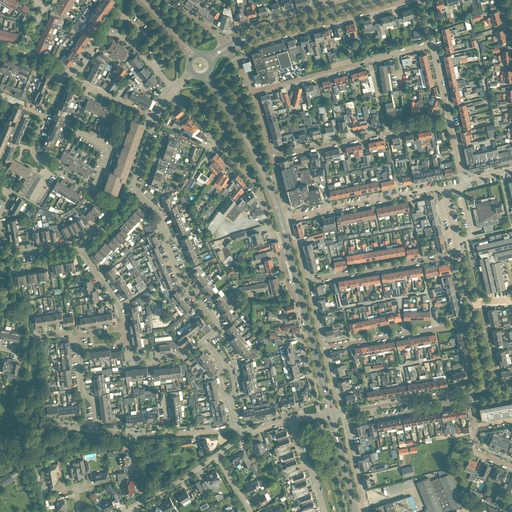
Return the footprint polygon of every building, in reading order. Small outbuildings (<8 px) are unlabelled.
[(9,9),(14,0),(8,0),(4,6),(9,9)] [(16,9),(20,1),(17,0),(14,0),(9,9),(12,11),(14,8),(16,9)] [(104,0),(102,3),(101,2),(96,9),(97,10),(93,15),(92,14),(90,18),(98,24),(115,0),(104,0)] [(198,13),(202,7),(198,4),(199,1),(197,0),(195,0),(191,8),(198,13)] [(243,7),(242,2),(243,2),(242,0),(236,0),(240,12),(235,13),(238,23),(245,21),(244,21),(243,16),(244,16),(243,10),(244,10),(245,10),(244,7),(243,7)] [(248,17),(256,15),(254,8),(256,7),(254,0),(248,0),(249,4),(250,6),(246,7),(248,17)] [(260,14),(267,13),(265,4),(268,3),(266,0),(260,0),(262,6),(258,7),(260,14)] [(273,11),(280,10),(277,0),(274,0),(275,3),(271,4),(273,11)] [(442,12),(440,7),(444,6),(442,0),(438,0),(435,1),(438,13),(442,12)] [(449,0),(450,4),(447,5),(447,6),(449,13),(451,17),(454,17),(453,12),(452,9),(455,8),(455,6),(454,3),(458,2),(457,0),(449,0)] [(478,10),(475,0),(461,0),(462,0),(471,0),(475,11),(477,15),(479,14),(478,10)] [(475,0),(479,14),(484,13),(481,5),(480,2),(479,0),(475,0)] [(20,12),(25,4),(20,1),(16,9),(20,12)] [(70,10),(71,7),(60,1),(59,3),(61,4),(59,6),(68,11),(69,9),(70,10)] [(27,17),(30,12),(27,10),(29,7),(25,4),(20,12),(25,14),(24,16),(27,17)] [(230,26),(233,26),(232,26),(232,21),(233,21),(230,4),(230,6),(228,6),(227,8),(224,7),(223,9),(223,12),(221,21),(219,21),(218,24),(217,24),(221,25),(220,27),(219,27),(227,30),(227,29),(226,29),(227,26),(230,26)] [(68,11),(59,6),(57,9),(56,8),(55,10),(66,17),(67,14),(66,13),(68,11)] [(453,23),(449,13),(447,6),(444,7),(447,17),(448,17),(450,24),(453,23)] [(202,7),(198,13),(205,17),(210,9),(207,7),(206,9),(202,7)] [(210,9),(205,17),(206,18),(211,21),(214,17),(217,19),(220,13),(212,7),(210,9)] [(411,24),(416,22),(413,11),(411,11),(410,10),(402,12),(404,18),(402,19),(403,22),(408,21),(410,21),(411,24)] [(492,19),(500,17),(498,11),(490,13),(491,17),(486,18),(487,21),(489,20),(492,19)] [(62,16),(56,13),(55,16),(51,14),(49,20),(59,24),(62,25),(63,22),(63,20),(64,17),(62,16)] [(396,28),(400,27),(398,18),(398,20),(395,21),(393,14),(387,16),(389,24),(392,24),(393,27),(396,27),(396,28)] [(386,25),(389,24),(387,16),(381,18),(383,26),(380,27),(380,30),(383,39),(386,38),(384,30),(387,29),(386,25)] [(494,25),(501,23),(500,17),(492,19),(494,25)] [(372,25),(370,18),(363,21),(366,32),(377,29),(375,24),(372,25)] [(57,29),(59,24),(49,20),(47,25),(57,29)] [(95,31),(99,26),(90,20),(88,22),(90,24),(89,26),(95,31)] [(354,23),(345,25),(347,33),(351,32),(353,37),(354,36),(355,42),(361,40),(360,35),(357,35),(356,30),(354,23)] [(95,31),(89,26),(86,24),(83,28),(92,35),(95,31)] [(47,25),(44,29),(52,33),(55,34),(57,29),(47,25)] [(6,39),(8,31),(8,28),(3,26),(2,30),(0,38),(6,39)] [(334,28),(336,37),(340,36),(343,44),(348,43),(345,34),(344,35),(343,31),(342,31),(340,27),(334,28)] [(89,39),(92,35),(83,28),(80,33),(89,39)] [(56,35),(52,33),(44,29),(42,34),(53,39),(54,39),(56,35)] [(497,38),(505,35),(503,29),(496,32),(497,35),(491,37),(491,36),(487,37),(488,40),(492,39),(495,38),(497,38)] [(328,39),(329,46),(332,46),(330,38),(328,30),(322,31),(324,40),(328,39)] [(322,31),(314,33),(316,42),(317,45),(320,44),(323,55),(328,54),(327,53),(327,52),(324,40),(322,31)] [(20,39),(22,33),(19,32),(18,34),(13,32),(11,41),(16,42),(17,38),(20,39)] [(86,44),(89,39),(80,33),(77,37),(86,44)] [(52,42),(53,39),(42,34),(40,39),(48,43),(49,41),(52,42)] [(307,35),(300,37),(302,44),(302,46),(306,45),(307,52),(310,51),(311,55),(314,54),(313,48),(312,47),(311,42),(309,43),(309,42),(307,35)] [(499,44),(507,41),(505,35),(497,38),(499,44)] [(83,48),(86,44),(77,37),(74,42),(83,48)] [(334,37),(330,38),(332,46),(334,52),(327,53),(330,63),(340,61),(339,56),(334,37)] [(48,43),(40,39),(38,44),(48,49),(49,46),(50,44),(48,43)] [(287,41),(291,55),(295,55),(294,53),(297,52),(297,50),(296,50),(295,46),(296,46),(294,39),(287,41)] [(113,56),(121,45),(119,44),(113,41),(112,42),(109,41),(105,47),(107,49),(107,50),(110,52),(109,53),(113,56)] [(293,64),(291,55),(287,41),(273,45),(261,48),(262,51),(253,53),(253,54),(252,54),(251,55),(250,56),(250,58),(251,59),(252,60),(253,60),(254,60),(255,60),(258,72),(258,73),(254,74),(257,83),(261,81),(261,82),(269,80),(269,81),(276,79),(273,70),(293,64)] [(80,52),(83,48),(74,42),(71,46),(80,52)] [(453,45),(445,47),(447,53),(454,51),(453,48),(461,46),(460,43),(457,44),(453,45)] [(50,49),(48,49),(38,44),(36,49),(43,53),(44,50),(45,51),(48,51),(49,51),(50,49)] [(121,45),(113,56),(117,59),(118,58),(121,60),(122,59),(125,61),(129,55),(127,53),(128,51),(122,47),(123,46),(121,45)] [(70,52),(76,57),(80,52),(71,46),(69,49),(68,51),(70,52)] [(493,58),(510,56),(510,50),(502,51),(502,54),(500,54),(500,55),(496,55),(497,55),(493,56),(493,58)] [(73,61),(76,57),(70,52),(66,56),(73,61)] [(350,53),(339,56),(340,61),(352,58),(350,53)] [(420,62),(428,60),(427,54),(419,56),(420,62)] [(70,66),(73,61),(66,56),(63,61),(70,66)] [(130,69),(140,60),(136,56),(129,61),(128,60),(125,63),(130,69)] [(95,64),(105,70),(108,65),(110,66),(111,64),(102,57),(100,61),(97,59),(95,64)] [(460,59),(445,62),(446,68),(453,66),(453,64),(460,62),(463,61),(463,63),(468,62),(467,57),(460,59)] [(1,62),(0,63),(0,71),(0,70),(5,72),(10,61),(5,59),(4,63),(1,62)] [(249,59),(241,61),(244,70),(251,68),(249,59)] [(138,72),(145,66),(140,60),(130,69),(135,74),(137,72),(138,72)] [(10,75),(15,63),(10,61),(5,72),(5,73),(10,75)] [(15,78),(20,66),(15,63),(10,75),(9,78),(14,80),(15,78)] [(388,72),(389,72),(395,71),(394,63),(379,66),(383,90),(391,89),(388,72)] [(105,70),(95,64),(92,69),(100,73),(102,74),(103,74),(102,74),(105,69),(105,70)] [(20,80),(25,68),(20,66),(15,78),(20,80)] [(135,86),(150,73),(147,68),(145,66),(138,72),(137,72),(135,74),(127,80),(130,84),(131,83),(132,83),(135,86)] [(113,79),(107,88),(114,92),(120,84),(117,82),(118,80),(119,80),(126,70),(122,67),(115,77),(113,79)] [(30,69),(28,68),(27,69),(25,68),(20,80),(25,82),(30,70),(30,69)] [(50,77),(46,75),(48,71),(42,68),(40,73),(42,73),(40,78),(48,82),(50,77)] [(97,77),(100,73),(92,69),(89,73),(97,77)] [(505,74),(493,75),(493,78),(496,78),(499,77),(502,77),(511,75),(511,71),(511,69),(504,70),(505,74)] [(366,70),(358,72),(360,79),(361,81),(361,83),(366,82),(369,81),(366,70)] [(358,72),(351,74),(353,80),(353,81),(354,84),(356,83),(355,80),(360,79),(358,72)] [(89,73),(87,78),(94,82),(94,83),(96,84),(99,79),(97,77),(89,73)] [(152,86),(157,81),(152,74),(152,75),(146,80),(146,81),(144,83),(142,81),(136,86),(135,86),(140,88),(141,89),(144,90),(146,91),(149,88),(152,86)] [(340,77),(344,90),(346,89),(345,85),(349,84),(348,81),(346,75),(340,77)] [(344,90),(340,77),(334,78),(335,84),(339,83),(341,91),(344,90)] [(46,87),(48,82),(40,78),(38,84),(46,87)] [(334,86),(330,87),(330,86),(331,86),(329,80),(322,81),(324,88),(328,87),(329,90),(331,90),(335,105),(338,104),(336,95),(334,86)] [(156,95),(164,89),(157,81),(152,86),(156,90),(154,92),(156,95)] [(46,87),(38,84),(35,82),(33,88),(36,89),(38,89),(44,92),(46,87)] [(465,83),(450,86),(451,92),(459,90),(458,87),(466,85),(465,83)] [(307,94),(304,95),(306,105),(311,104),(309,98),(313,97),(312,96),(320,94),(317,84),(313,85),(312,84),(305,86),(307,94)] [(282,94),(284,100),(284,101),(286,104),(288,104),(297,106),(302,88),(296,86),(294,93),(293,93),(293,92),(292,91),(290,96),(288,95),(287,93),(282,94)] [(507,95),(511,94),(511,88),(509,89),(509,86),(501,87),(502,91),(506,91),(507,95)] [(73,96),(75,91),(67,88),(67,89),(66,88),(65,91),(66,91),(65,93),(73,96)] [(44,92),(38,89),(36,89),(34,91),(37,92),(36,94),(44,98),(46,93),(44,92)] [(18,145),(19,143),(20,139),(19,139),(22,133),(23,134),(24,130),(23,129),(24,127),(25,127),(27,123),(26,123),(27,120),(28,121),(30,117),(28,116),(29,114),(21,110),(22,109),(23,105),(25,101),(0,90),(0,98),(4,100),(6,101),(15,104),(13,108),(14,109),(12,114),(11,113),(7,122),(6,122),(4,125),(5,126),(3,131),(2,131),(0,135),(1,135),(0,137),(0,156),(9,160),(8,162),(10,163),(8,167),(12,169),(12,168),(17,171),(17,172),(20,174),(21,173),(23,175),(23,176),(26,178),(22,184),(18,192),(18,193),(20,194),(22,195),(24,196),(26,194),(27,191),(29,188),(30,185),(32,183),(34,180),(35,177),(37,174),(34,173),(33,175),(32,174),(33,172),(13,160),(13,159),(11,157),(12,153),(11,153),(12,150),(13,151),(16,145),(17,146),(18,145)] [(133,90),(129,98),(138,103),(142,95),(133,90)] [(152,100),(145,97),(147,92),(144,91),(143,93),(142,95),(138,103),(148,108),(152,100)] [(371,91),(363,93),(365,99),(373,97),(371,91)] [(71,101),(73,96),(65,93),(63,98),(71,101)] [(41,103),(42,103),(44,98),(36,94),(34,99),(30,98),(29,100),(29,101),(40,106),(41,103)] [(269,94),(261,96),(262,102),(263,102),(264,106),(275,102),(279,101),(281,101),(280,97),(276,98),(271,99),(269,94)] [(430,104),(427,112),(434,114),(437,106),(436,106),(438,100),(435,98),(432,97),(430,104)] [(69,106),(71,101),(63,98),(61,103),(69,106)] [(93,102),(88,99),(87,102),(85,101),(83,107),(85,108),(84,111),(88,112),(93,102)] [(412,113),(420,112),(418,102),(414,102),(414,101),(410,101),(411,106),(410,106),(412,113)] [(94,112),(98,104),(93,102),(88,112),(88,113),(89,110),(94,112)] [(275,102),(264,106),(267,113),(274,111),(273,107),(276,106),(275,102)] [(402,108),(396,109),(394,109),(393,102),(385,104),(388,118),(403,115),(402,108)] [(73,108),(69,106),(61,103),(59,107),(59,108),(71,113),(73,108)] [(99,115),(103,107),(98,104),(94,112),(99,115)] [(59,108),(59,107),(57,107),(54,112),(63,115),(64,110),(71,113),(59,108)] [(102,120),(107,109),(103,107),(99,115),(97,118),(102,120)] [(181,120),(186,115),(179,107),(173,113),(170,115),(173,119),(176,116),(177,118),(174,122),(179,124),(181,120)] [(102,120),(102,121),(104,123),(106,119),(109,120),(109,119),(110,119),(112,115),(111,115),(113,112),(107,109),(102,120)] [(371,119),(372,125),(376,125),(377,126),(378,125),(378,124),(380,124),(379,117),(381,117),(379,110),(377,111),(377,113),(370,114),(371,119)] [(276,120),(276,118),(275,117),(274,111),(267,113),(269,122),(276,120)] [(54,112),(52,117),(66,122),(64,121),(66,116),(63,115),(54,112)] [(339,125),(340,132),(341,131),(341,132),(344,132),(344,131),(347,130),(346,124),(349,124),(347,114),(344,114),(344,119),(338,120),(339,125)] [(352,114),(348,114),(350,123),(351,123),(353,129),(360,128),(358,117),(358,115),(353,116),(352,114)] [(194,132),(198,128),(187,115),(186,115),(181,120),(179,124),(178,125),(185,128),(189,131),(190,130),(194,132)] [(360,128),(368,126),(366,117),(363,117),(362,116),(358,117),(360,128)] [(501,126),(509,125),(509,121),(499,122),(498,116),(493,117),(494,126),(499,125),(499,126),(501,125),(501,126)] [(64,127),(66,122),(52,117),(55,118),(53,122),(64,127)] [(321,135),(320,128),(319,123),(311,124),(311,123),(310,117),(306,118),(307,121),(307,124),(309,129),(312,128),(312,129),(313,137),(321,135)] [(142,129),(144,123),(132,119),(113,172),(110,171),(104,189),(116,194),(120,181),(122,182),(122,180),(125,181),(126,179),(122,177),(122,176),(125,177),(127,171),(129,171),(131,165),(130,164),(134,153),(135,154),(137,147),(136,147),(140,135),(141,136),(143,129),(142,129)] [(329,127),(325,128),(327,134),(334,133),(334,131),(337,130),(335,119),(331,119),(331,122),(329,122),(329,127)] [(272,130),(279,128),(276,120),(269,122),(272,130)] [(53,122),(51,128),(59,131),(60,129),(62,130),(64,128),(64,127),(53,122)] [(307,139),(307,138),(308,138),(306,132),(307,132),(306,126),(300,128),(300,129),(298,129),(297,127),(294,128),(295,134),(298,133),(299,140),(303,139),(304,140),(307,139)] [(62,132),(51,128),(48,133),(61,138),(62,136),(60,135),(61,132),(62,132)] [(274,138),(280,136),(281,136),(279,128),(272,130),(274,138)] [(195,135),(201,141),(206,136),(200,130),(195,135)] [(440,138),(445,137),(444,130),(435,132),(436,136),(437,140),(440,140),(440,138)] [(464,131),(460,132),(460,133),(462,138),(469,136),(472,136),(471,130),(464,131)] [(428,149),(426,139),(424,131),(418,133),(418,136),(418,137),(419,139),(423,138),(423,139),(423,142),(424,146),(427,145),(427,149),(428,149)] [(60,140),(61,138),(48,133),(46,138),(57,142),(58,139),(60,140)] [(405,135),(406,142),(410,141),(412,149),(417,148),(416,141),(416,140),(413,141),(412,134),(405,135)] [(179,145),(181,140),(179,139),(180,139),(169,135),(168,138),(169,139),(168,141),(167,141),(166,143),(175,147),(176,144),(179,145)] [(282,142),(287,141),(286,138),(281,140),(280,136),(274,138),(273,138),(275,145),(282,143),(282,142)] [(399,136),(392,138),(394,148),(401,147),(400,143),(399,137),(399,136)] [(56,145),(57,142),(46,138),(44,142),(57,148),(57,146),(56,145)] [(377,148),(377,150),(378,153),(383,152),(383,150),(385,150),(383,140),(376,141),(377,148)] [(372,149),(377,148),(376,141),(368,143),(369,149),(370,149),(370,153),(373,152),(372,149)] [(57,148),(44,142),(42,148),(53,152),(54,153),(56,148),(57,148)] [(509,143),(497,146),(497,148),(501,164),(501,163),(505,162),(505,163),(510,161),(511,161),(511,155),(509,144),(509,142),(508,142),(509,143)] [(179,148),(175,147),(166,143),(165,146),(167,146),(166,149),(177,153),(177,150),(179,150),(179,148)] [(362,151),(361,144),(353,146),(355,152),(356,157),(363,155),(362,151)] [(350,153),(355,152),(353,146),(346,147),(347,154),(348,157),(351,157),(350,153)] [(466,159),(474,158),(473,154),(472,152),(473,152),(471,146),(464,148),(464,150),(466,159)] [(64,161),(70,151),(65,148),(59,158),(64,161)] [(479,152),(473,154),(474,158),(476,169),(480,168),(482,168),(484,167),(487,167),(487,165),(489,164),(489,166),(493,165),(495,165),(497,164),(501,164),(497,148),(491,150),(492,151),(479,154),(479,152)] [(163,154),(175,158),(177,153),(166,149),(165,151),(164,151),(163,154)] [(340,155),(339,149),(332,150),(333,157),(334,159),(334,161),(336,160),(341,159),(340,155)] [(75,153),(70,150),(70,151),(64,161),(69,164),(74,155),(75,153)] [(333,157),(332,150),(325,151),(327,162),(331,161),(331,159),(334,159),(333,157)] [(211,170),(221,160),(216,153),(210,158),(213,162),(208,166),(211,170)] [(312,164),(320,163),(318,153),(310,154),(312,164)] [(175,158),(163,154),(162,156),(163,156),(162,159),(165,160),(163,163),(177,168),(174,166),(175,163),(173,162),(175,158)] [(79,158),(74,155),(69,164),(67,166),(72,169),(79,158)] [(308,155),(304,156),(300,157),(302,163),(310,161),(308,155)] [(77,172),(83,161),(79,158),(72,169),(77,172)] [(281,168),(289,166),(288,163),(293,162),(292,158),(288,159),(280,161),(281,168)] [(469,171),(476,169),(474,158),(466,159),(469,171)] [(444,176),(441,163),(440,163),(441,166),(438,166),(435,159),(433,159),(434,168),(432,169),(434,178),(443,176),(444,176)] [(216,174),(226,165),(221,160),(211,170),(213,171),(216,174)] [(427,160),(424,161),(427,179),(434,178),(432,169),(428,170),(428,167),(429,167),(427,160)] [(88,164),(84,161),(83,161),(77,172),(82,174),(86,167),(88,164)] [(400,167),(397,168),(398,175),(402,174),(404,184),(411,182),(414,182),(413,175),(406,176),(405,173),(402,161),(399,162),(400,167)] [(418,165),(421,181),(427,179),(424,161),(421,161),(422,164),(418,165)] [(445,176),(453,174),(450,161),(441,163),(444,176),(443,173),(445,173),(445,176)] [(157,164),(155,169),(166,173),(167,170),(168,171),(169,168),(174,171),(175,170),(176,170),(177,168),(163,163),(163,166),(157,164)] [(308,169),(299,171),(297,164),(289,166),(281,168),(282,171),(287,189),(287,190),(312,183),(308,169)] [(390,172),(388,164),(384,165),(385,171),(388,187),(395,186),(393,179),(390,180),(389,172),(390,172)] [(414,182),(421,181),(417,164),(411,165),(412,170),(413,175),(414,182)] [(86,167),(82,174),(87,177),(91,169),(86,167)] [(155,169),(154,171),(155,172),(154,175),(164,178),(165,176),(165,175),(166,173),(155,169)] [(315,170),(312,171),(313,177),(325,175),(324,169),(319,169),(320,172),(316,173),(315,170)] [(381,179),(380,179),(382,188),(388,187),(385,171),(383,172),(382,173),(381,174),(381,176),(383,176),(384,178),(381,179)] [(204,184),(209,177),(201,172),(196,179),(204,184)] [(219,177),(215,182),(219,185),(220,185),(220,184),(223,180),(226,175),(222,172),(222,173),(220,177),(219,177)] [(240,183),(244,180),(238,174),(231,180),(223,190),(227,192),(231,187),(232,188),(234,186),(236,188),(240,184),(240,183)] [(361,177),(358,177),(359,185),(361,193),(367,191),(365,183),(365,180),(362,181),(361,177)] [(58,191),(64,180),(62,178),(60,182),(57,181),(51,192),(55,195),(58,191)] [(196,181),(191,178),(186,188),(190,190),(191,188),(192,189),(196,181)] [(159,185),(160,182),(151,179),(150,182),(152,182),(151,185),(149,184),(148,187),(154,189),(159,191),(161,189),(162,186),(159,185)] [(60,198),(67,186),(64,185),(66,181),(64,180),(58,191),(62,194),(60,198)] [(241,194),(239,192),(242,189),(241,188),(246,183),(244,180),(240,183),(240,184),(236,188),(238,187),(238,188),(231,196),(237,200),(241,194)] [(511,180),(508,182),(511,197),(511,230),(489,236),(489,239),(472,243),(475,254),(478,253),(480,255),(482,257),(479,258),(487,292),(495,290),(495,289),(497,288),(498,290),(506,288),(500,261),(496,261),(496,260),(511,256),(511,180)] [(320,193),(325,192),(324,190),(314,181),(312,183),(287,190),(292,207),(304,200),(303,197),(305,196),(306,202),(321,198),(320,193)] [(65,199),(74,185),(72,184),(69,188),(67,186),(60,198),(65,200),(65,199)] [(334,184),(328,185),(331,199),(337,197),(334,186),(334,184)] [(347,184),(341,185),(343,196),(349,195),(347,187),(347,184)] [(74,185),(65,199),(70,202),(72,199),(76,192),(73,190),(76,186),(74,185)] [(341,185),(334,186),(337,197),(343,196),(341,185)] [(76,202),(81,194),(83,190),(81,189),(80,192),(79,193),(76,192),(72,199),(76,202)] [(254,199),(256,197),(252,191),(248,194),(247,193),(244,196),(242,195),(236,202),(238,204),(240,205),(246,212),(250,209),(251,209),(254,208),(253,206),(254,206),(257,206),(256,203),(258,202),(257,200),(256,200),(254,199)] [(163,205),(171,202),(175,200),(172,193),(161,197),(163,202),(162,202),(163,205)] [(22,204),(25,200),(17,195),(14,200),(22,204)] [(477,227),(500,222),(499,217),(501,217),(500,210),(503,210),(502,204),(499,204),(497,198),(495,199),(495,196),(476,200),(477,203),(476,203),(477,208),(473,209),(477,227)] [(417,204),(419,212),(436,208),(434,197),(417,201),(417,204)] [(238,204),(236,202),(230,198),(220,210),(226,215),(233,221),(241,212),(240,211),(241,209),(241,208),(237,205),(238,204)] [(14,200),(11,205),(19,209),(22,211),(25,206),(22,204),(14,200)] [(166,210),(169,209),(179,204),(177,205),(176,203),(172,204),(171,202),(163,205),(164,207),(165,207),(166,210)] [(409,210),(408,203),(408,202),(401,203),(402,211),(409,210)] [(100,207),(99,206),(96,203),(94,206),(92,204),(88,208),(97,216),(100,212),(102,210),(100,208),(100,207)] [(169,214),(178,210),(177,208),(180,206),(179,204),(169,209),(170,211),(168,211),(169,214)] [(16,214),(19,209),(11,205),(9,209),(16,214)] [(141,217),(147,210),(143,206),(141,209),(139,207),(135,211),(141,217)] [(93,220),(97,216),(88,208),(83,214),(87,221),(90,218),(93,220)] [(426,218),(438,216),(436,208),(419,212),(412,213),(413,217),(425,214),(426,218)] [(178,210),(169,214),(170,216),(171,216),(173,219),(183,214),(182,212),(179,213),(178,210)] [(226,215),(220,210),(208,226),(214,231),(221,222),(226,215)] [(137,221),(141,217),(135,211),(131,215),(137,221)] [(83,214),(75,218),(80,228),(85,226),(85,225),(84,224),(88,222),(88,223),(87,221),(83,214)] [(173,224),(182,220),(181,218),(184,216),(183,214),(173,219),(174,221),(172,221),(173,224)] [(127,218),(134,225),(137,221),(131,215),(127,218)] [(424,227),(440,223),(438,216),(426,218),(420,220),(422,227),(424,227)] [(323,224),(321,224),(323,232),(336,230),(334,217),(322,219),(323,224)] [(80,228),(75,218),(70,221),(71,223),(75,231),(80,228)] [(124,222),(130,228),(134,225),(127,218),(124,222)] [(182,220),(173,224),(174,226),(176,226),(177,228),(187,224),(186,222),(183,223),(182,220)] [(294,230),(303,228),(308,227),(307,223),(301,225),(300,221),(292,223),(294,230)] [(120,226),(126,232),(130,228),(124,222),(120,226)] [(65,223),(57,227),(58,228),(60,236),(64,234),(66,236),(71,234),(67,226),(65,223)] [(71,234),(75,231),(71,223),(67,226),(71,234)] [(435,234),(442,233),(440,223),(424,227),(426,236),(435,234)] [(49,226),(51,240),(57,240),(56,237),(60,236),(58,228),(57,227),(56,224),(49,226)] [(179,237),(191,232),(189,229),(186,230),(185,228),(188,227),(187,224),(177,228),(178,231),(177,231),(179,237)] [(131,236),(128,234),(126,232),(120,226),(122,228),(118,232),(127,240),(131,236)] [(34,241),(40,240),(38,227),(35,227),(35,228),(32,229),(33,229),(29,230),(30,233),(31,238),(32,240),(34,240),(34,241)] [(296,237),(297,237),(304,235),(303,232),(304,231),(303,228),(294,230),(296,237)] [(247,236),(245,231),(232,235),(234,241),(247,236)] [(123,244),(127,240),(118,232),(114,236),(121,242),(123,244)] [(154,235),(153,232),(146,235),(149,243),(157,240),(155,234),(154,235)] [(183,244),(194,240),(193,238),(190,239),(189,236),(192,235),(191,232),(179,237),(181,242),(182,242),(183,244)] [(251,247),(264,244),(263,239),(261,239),(259,232),(251,235),(253,241),(250,242),(251,247)] [(431,244),(444,241),(442,233),(435,234),(436,239),(430,240),(431,244)] [(322,234),(315,236),(316,239),(319,238),(320,242),(317,243),(319,248),(322,247),(325,246),(322,234)] [(111,240),(117,246),(118,247),(120,244),(119,244),(121,242),(114,236),(111,240)] [(113,250),(117,246),(111,240),(107,244),(105,242),(113,250)] [(159,242),(158,242),(157,240),(149,243),(147,244),(149,249),(160,244),(159,242)] [(193,246),(196,245),(194,240),(183,244),(184,247),(183,247),(184,250),(193,246)] [(280,249),(280,248),(278,241),(277,242),(271,243),(264,245),(259,247),(258,247),(259,251),(270,248),(271,251),(273,250),(273,251),(280,249)] [(444,241),(431,244),(432,249),(434,249),(435,252),(446,250),(444,241)] [(113,250),(105,242),(101,246),(108,252),(111,248),(113,250)] [(305,251),(313,249),(312,246),(316,245),(315,242),(311,243),(303,245),(305,251)] [(157,246),(159,245),(160,244),(149,249),(145,251),(147,256),(159,250),(157,246)] [(193,246),(184,250),(185,252),(186,252),(188,255),(198,250),(199,250),(197,244),(196,245),(193,246)] [(104,256),(108,252),(101,246),(98,250),(104,256)] [(315,257),(313,250),(313,249),(305,251),(307,259),(315,257)] [(96,265),(104,256),(98,250),(94,254),(96,256),(93,259),(93,260),(96,265)] [(149,260),(161,255),(159,250),(147,256),(149,260)] [(188,260),(197,256),(196,254),(199,252),(198,250),(188,255),(188,257),(187,257),(188,260)] [(331,262),(329,253),(325,254),(321,255),(322,258),(326,257),(327,263),(331,262)] [(162,258),(161,255),(149,260),(152,265),(167,259),(167,257),(162,258)] [(190,262),(192,264),(202,260),(201,258),(198,259),(197,256),(188,260),(189,262),(190,262)] [(308,265),(316,263),(315,257),(307,259),(308,265)] [(259,268),(273,265),(271,258),(264,260),(265,263),(259,264),(259,268)] [(154,270),(165,265),(164,263),(168,261),(167,259),(152,265),(154,270)] [(318,270),(316,263),(308,265),(310,272),(318,270)] [(426,276),(439,274),(439,275),(441,275),(441,277),(450,275),(451,275),(449,264),(439,266),(438,264),(424,267),(426,276)] [(156,275),(167,270),(165,265),(154,270),(156,275)] [(203,272),(202,269),(198,265),(192,268),(194,272),(191,274),(193,277),(192,277),(193,279),(203,272)] [(260,272),(267,270),(268,273),(275,271),(273,265),(259,268),(260,272)] [(108,277),(115,272),(118,271),(115,266),(105,272),(108,277)] [(159,280),(169,275),(168,273),(172,271),(171,269),(169,270),(167,270),(156,275),(158,280),(159,280)] [(218,273),(216,275),(220,279),(222,278),(225,275),(226,274),(226,273),(223,269),(222,270),(220,272),(218,273)] [(111,282),(121,275),(120,275),(118,276),(115,272),(108,277),(111,282)] [(198,283),(207,276),(203,272),(193,279),(195,281),(196,281),(198,283)] [(390,272),(387,273),(389,283),(391,282),(392,289),(393,296),(397,295),(397,294),(396,288),(393,272),(390,272)] [(200,288),(207,282),(212,278),(209,274),(207,276),(198,283),(199,285),(198,286),(200,288)] [(433,285),(434,288),(434,289),(453,284),(454,284),(453,284),(453,281),(452,279),(451,278),(451,277),(452,277),(452,275),(452,274),(451,275),(450,275),(441,277),(443,283),(433,285)] [(112,287),(124,280),(121,275),(111,282),(113,280),(115,282),(111,285),(112,287)] [(171,278),(169,275),(159,280),(161,285),(176,279),(175,276),(171,278)] [(267,288),(278,285),(277,281),(278,281),(278,278),(277,278),(276,277),(269,279),(270,284),(269,284),(266,285),(266,283),(263,283),(264,286),(267,286),(267,288)] [(167,293),(172,290),(171,287),(174,286),(172,283),(177,281),(176,279),(161,285),(163,291),(164,294),(167,293)] [(119,289),(127,284),(124,280),(112,287),(114,289),(118,286),(119,289)] [(204,291),(213,284),(212,282),(209,284),(207,282),(200,288),(202,290),(203,289),(204,291)] [(280,292),(278,285),(267,288),(267,286),(264,286),(263,283),(256,284),(252,285),(250,285),(251,291),(267,289),(269,296),(273,295),(273,294),(280,292)] [(118,296),(130,288),(127,284),(119,289),(121,291),(117,294),(118,296)] [(213,284),(204,291),(206,294),(205,294),(209,299),(216,293),(212,288),(215,286),(213,284)] [(314,286),(316,294),(321,293),(322,294),(325,293),(324,288),(325,288),(324,284),(319,285),(314,286)] [(447,293),(455,291),(453,284),(434,289),(434,288),(430,289),(431,296),(436,295),(435,291),(442,290),(446,290),(447,293)] [(237,287),(233,288),(238,296),(240,295),(244,293),(251,291),(250,285),(238,287),(237,287)] [(126,299),(132,295),(134,294),(133,293),(130,288),(118,296),(120,298),(124,295),(126,299)] [(181,294),(184,292),(182,290),(179,293),(177,291),(174,292),(172,290),(167,293),(168,295),(166,296),(171,302),(180,295),(181,294)] [(447,300),(456,298),(455,291),(447,293),(448,296),(446,296),(447,300)] [(214,295),(209,299),(211,301),(213,300),(214,302),(215,301),(217,303),(226,296),(225,294),(222,296),(220,294),(219,295),(217,292),(216,293),(214,295)] [(174,306),(176,305),(183,299),(180,295),(171,302),(174,306)] [(219,309),(227,303),(225,300),(228,298),(226,296),(217,303),(219,306),(218,306),(219,309)] [(324,299),(317,301),(319,308),(322,307),(323,311),(327,310),(329,309),(328,306),(330,305),(329,301),(328,298),(324,299)] [(441,301),(436,302),(434,303),(435,305),(442,304),(449,303),(450,307),(458,305),(456,298),(447,300),(442,301),(441,301)] [(140,303),(136,299),(132,302),(133,306),(129,307),(130,313),(142,311),(140,303)] [(180,309),(190,301),(189,299),(185,302),(183,299),(176,305),(180,309)] [(395,321),(401,320),(400,312),(396,313),(394,305),(397,304),(398,304),(397,303),(397,300),(396,300),(390,301),(392,309),(392,310),(395,321)] [(180,309),(177,311),(181,315),(188,310),(190,308),(187,303),(188,303),(189,304),(192,302),(190,301),(180,309)] [(222,313),(235,303),(233,301),(229,305),(227,303),(219,309),(221,310),(222,310),(224,312),(222,313)] [(231,307),(233,305),(235,303),(222,313),(223,316),(222,316),(224,318),(231,313),(230,311),(232,309),(231,307)] [(284,313),(295,310),(294,304),(286,306),(280,306),(280,309),(284,309),(284,313)] [(447,312),(446,312),(447,315),(452,314),(459,312),(460,312),(458,305),(450,307),(448,307),(449,311),(447,312)] [(332,313),(343,311),(342,306),(338,307),(329,309),(327,310),(328,314),(321,316),(323,323),(332,321),(331,317),(333,316),(332,313)] [(362,321),(363,328),(369,327),(370,327),(367,316),(367,314),(366,311),(365,306),(358,307),(360,312),(363,312),(364,315),(365,320),(362,321)] [(40,313),(42,324),(44,323),(45,325),(47,324),(46,315),(43,315),(42,312),(42,308),(39,309),(40,313)] [(501,312),(500,309),(496,310),(495,309),(488,311),(489,318),(497,316),(496,313),(501,312)] [(389,323),(395,321),(392,310),(386,312),(389,323)] [(277,312),(269,311),(269,313),(268,313),(268,320),(275,320),(275,314),(277,314),(277,312)] [(380,313),(382,324),(389,323),(386,312),(380,313)] [(201,313),(194,318),(197,322),(201,328),(206,324),(204,322),(207,320),(201,313)] [(236,313),(233,315),(231,313),(224,318),(226,320),(227,320),(228,322),(232,319),(233,320),(239,316),(236,313)] [(288,315),(281,317),(282,321),(285,320),(286,324),(293,322),(293,320),(298,319),(296,313),(296,314),(288,316),(288,315)] [(380,313),(380,316),(374,318),(376,326),(382,324),(380,313)] [(367,316),(370,327),(376,326),(374,318),(373,315),(367,316)] [(504,325),(505,325),(510,324),(510,320),(507,320),(503,321),(502,318),(498,319),(497,316),(489,318),(491,325),(498,323),(499,326),(504,325)] [(197,331),(201,328),(194,318),(196,321),(192,324),(197,331)] [(357,330),(363,328),(362,321),(355,322),(357,330)] [(229,334),(236,328),(234,326),(237,324),(235,322),(226,329),(228,331),(227,332),(229,334)] [(301,331),(299,325),(296,325),(295,322),(282,325),(283,331),(292,329),(293,333),(301,331)] [(333,329),(325,331),(327,337),(328,337),(328,338),(331,337),(330,337),(335,335),(335,336),(343,334),(341,329),(339,330),(338,327),(340,327),(339,322),(332,324),(333,329)] [(357,330),(355,322),(349,323),(351,332),(357,331),(357,330)] [(193,334),(197,331),(192,324),(187,327),(193,334)] [(236,328),(229,334),(230,336),(231,335),(233,337),(239,333),(240,333),(242,331),(240,328),(239,326),(236,328)] [(189,338),(193,334),(187,327),(183,331),(190,340),(189,338)] [(501,337),(501,333),(504,332),(504,329),(500,330),(492,331),(494,338),(501,337)] [(186,343),(190,340),(183,331),(179,334),(180,336),(186,343)] [(458,340),(466,339),(464,331),(456,333),(458,340)] [(241,335),(240,333),(239,333),(233,337),(230,340),(232,342),(231,343),(232,345),(243,337),(242,337),(240,339),(238,337),(241,335)] [(431,346),(437,345),(435,334),(429,335),(430,343),(431,346)] [(182,347),(186,343),(180,336),(173,342),(176,347),(180,344),(182,347)] [(424,344),(422,336),(418,337),(416,337),(417,345),(424,344)] [(237,348),(246,341),(244,339),(243,337),(232,345),(234,347),(235,346),(237,348)] [(417,345),(416,337),(409,338),(410,346),(414,345),(415,350),(418,350),(417,345)] [(506,339),(502,340),(501,337),(494,338),(495,345),(503,343),(504,344),(505,347),(511,345),(511,341),(511,342),(511,341),(507,342),(506,339)] [(60,348),(70,347),(69,341),(65,341),(65,338),(57,339),(57,343),(59,342),(60,348)] [(133,348),(142,347),(140,338),(132,340),(133,348)] [(176,347),(173,342),(172,339),(164,340),(165,352),(171,351),(171,348),(176,347)] [(284,353),(292,351),(292,350),(293,350),(292,347),(291,347),(291,345),(292,345),(292,344),(291,344),(290,341),(284,343),(283,340),(280,340),(280,339),(274,339),(276,345),(278,345),(279,348),(282,347),(284,353)] [(460,348),(468,346),(466,339),(458,340),(460,348)] [(160,352),(165,352),(164,340),(155,341),(156,344),(156,350),(160,349),(160,352)] [(239,353),(249,345),(246,341),(237,348),(239,351),(237,351),(239,353)] [(374,344),(368,346),(369,353),(370,355),(370,356),(376,355),(376,352),(374,344)] [(247,354),(249,356),(254,352),(259,349),(257,346),(252,350),(249,345),(239,353),(241,355),(242,355),(244,357),(247,354)] [(370,355),(369,353),(368,346),(361,347),(363,354),(365,354),(366,355),(370,355)] [(461,355),(469,353),(468,346),(460,348),(461,355)] [(363,354),(361,347),(355,348),(352,348),(353,355),(354,358),(355,361),(357,360),(356,359),(363,357),(363,354)] [(331,353),(332,359),(340,357),(340,354),(344,353),(344,350),(339,351),(331,353)] [(509,353),(508,350),(504,350),(497,352),(498,359),(505,357),(505,354),(509,353)] [(198,363),(207,355),(206,353),(205,354),(203,351),(199,355),(197,352),(192,356),(194,359),(196,361),(196,360),(198,363)] [(284,363),(294,360),(294,357),(295,357),(295,356),(294,357),(293,355),(294,354),(293,352),(293,351),(292,351),(284,353),(285,359),(283,360),(284,363)] [(463,362),(471,360),(469,353),(461,355),(463,362)] [(201,367),(210,360),(208,358),(209,357),(207,355),(198,363),(199,365),(201,367)] [(505,357),(498,359),(500,366),(507,364),(508,368),(511,367),(511,362),(511,363),(510,356),(505,357)] [(8,373),(11,359),(8,358),(7,361),(2,359),(0,367),(0,369),(5,371),(5,372),(8,373)] [(11,359),(8,373),(11,374),(12,372),(17,374),(20,363),(14,362),(15,360),(11,359)] [(204,371),(207,369),(214,363),(212,362),(211,362),(210,360),(201,367),(204,371)] [(288,372),(297,370),(297,369),(298,368),(297,366),(296,366),(296,364),(297,363),(296,363),(295,363),(294,360),(284,363),(285,366),(287,366),(288,372)] [(209,378),(214,374),(213,372),(216,369),(215,366),(216,366),(214,363),(207,369),(208,371),(206,374),(209,378)] [(175,367),(177,378),(179,378),(181,378),(183,376),(182,375),(184,375),(185,374),(184,371),(187,370),(185,364),(183,364),(178,365),(178,366),(175,367)] [(334,367),(336,375),(343,373),(342,369),(346,368),(345,365),(334,367)] [(152,385),(151,370),(147,370),(147,367),(144,368),(144,366),(142,367),(143,380),(148,379),(149,381),(150,385),(152,385)] [(245,374),(254,372),(257,371),(256,366),(253,367),(243,369),(245,374)] [(347,371),(348,375),(359,373),(357,366),(351,368),(352,370),(347,371)] [(154,381),(158,380),(161,380),(159,367),(156,368),(156,369),(153,369),(151,370),(152,385),(154,385),(154,381)] [(511,376),(511,372),(511,367),(508,368),(507,368),(508,371),(501,372),(503,379),(511,376)] [(425,368),(425,370),(426,374),(425,374),(426,377),(427,381),(428,388),(434,387),(433,380),(433,376),(429,377),(427,368),(425,368)] [(297,370),(288,372),(290,378),(288,379),(289,382),(299,379),(298,376),(300,376),(300,375),(299,376),(298,373),(299,373),(298,370),(297,370)] [(467,377),(466,372),(465,370),(460,371),(458,372),(461,379),(467,377)] [(454,381),(461,379),(458,372),(452,374),(454,381)] [(110,382),(109,376),(106,377),(106,374),(102,374),(93,375),(94,381),(93,381),(93,384),(94,384),(110,382)] [(206,390),(217,388),(215,382),(216,382),(215,375),(214,374),(209,378),(208,380),(206,380),(204,381),(206,390),(204,390),(206,390)] [(426,377),(420,378),(420,379),(420,382),(421,390),(428,388),(427,381),(426,377)] [(59,389),(71,388),(71,385),(71,379),(60,381),(61,386),(59,386),(59,389)] [(350,383),(349,379),(345,380),(338,382),(340,390),(347,388),(346,384),(350,383)] [(305,391),(300,392),(300,389),(299,389),(298,386),(299,384),(299,381),(294,382),(295,390),(298,403),(304,402),(304,401),(308,400),(307,395),(308,395),(307,392),(306,392),(306,391),(305,391)] [(245,391),(245,394),(246,394),(262,390),(262,387),(261,387),(255,389),(253,383),(244,386),(245,391)] [(355,397),(359,396),(360,394),(364,393),(362,387),(353,389),(354,393),(346,395),(347,402),(356,400),(355,397)] [(295,404),(298,403),(295,390),(292,391),(293,395),(287,397),(289,406),(290,405),(290,406),(293,406),(293,405),(295,404),(295,405),(296,405),(295,404)] [(182,394),(179,394),(179,391),(171,392),(170,392),(171,395),(170,396),(171,401),(180,400),(183,400),(182,394)] [(206,401),(219,398),(218,393),(207,395),(205,396),(205,398),(208,397),(209,400),(206,401)] [(289,406),(287,397),(281,398),(280,396),(277,397),(279,408),(283,407),(283,408),(283,407),(285,407),(286,407),(288,407),(289,406)] [(220,403),(219,398),(206,401),(207,406),(210,406),(211,406),(213,405),(220,403)] [(212,411),(224,408),(223,402),(220,403),(213,405),(211,406),(212,411)] [(48,415),(53,414),(52,403),(44,404),(45,408),(47,408),(48,415)] [(511,403),(491,407),(485,411),(485,406),(479,407),(482,421),(489,419),(489,418),(511,414),(511,403)] [(259,405),(253,406),(253,407),(256,418),(261,416),(259,405)] [(441,412),(443,423),(447,422),(448,428),(444,429),(445,434),(451,433),(447,411),(441,412)] [(112,414),(102,415),(102,421),(106,420),(107,424),(115,423),(114,419),(113,419),(112,414)] [(218,424),(225,422),(224,419),(227,419),(226,414),(216,416),(217,420),(213,421),(214,424),(218,424)] [(182,416),(173,417),(174,423),(176,422),(176,424),(176,426),(179,426),(179,422),(183,422),(182,416)] [(375,422),(368,423),(368,424),(369,427),(370,436),(371,436),(377,435),(375,422)] [(360,439),(367,437),(367,433),(365,433),(363,434),(361,429),(369,427),(368,424),(360,425),(354,427),(356,436),(358,435),(360,439)] [(277,439),(280,439),(288,436),(286,430),(284,431),(283,429),(275,432),(276,434),(277,439)] [(486,443),(488,444),(488,445),(491,446),(494,447),(498,438),(497,437),(498,434),(495,433),(494,434),(493,436),(490,434),(486,443)] [(499,449),(504,437),(498,434),(497,437),(498,438),(494,447),(499,449)] [(360,443),(354,444),(356,452),(363,451),(362,446),(369,444),(370,442),(370,441),(370,440),(372,440),(371,436),(370,436),(368,437),(367,437),(360,439),(360,443)] [(509,443),(510,440),(504,437),(499,449),(505,452),(508,442),(509,443)] [(276,453),(289,448),(288,444),(290,443),(288,438),(278,441),(280,446),(274,448),(276,453)] [(203,454),(204,454),(211,451),(206,439),(199,442),(202,449),(200,450),(199,451),(201,455),(203,454)] [(169,441),(163,443),(164,448),(163,448),(164,451),(165,456),(172,455),(172,454),(176,453),(177,456),(180,455),(179,446),(174,447),(174,443),(170,444),(169,441)] [(264,457),(270,455),(266,442),(266,443),(267,444),(263,446),(262,442),(254,445),(256,449),(254,449),(256,453),(262,451),(263,452),(262,453),(264,457)] [(124,453),(124,450),(123,445),(107,448),(108,453),(119,451),(119,454),(120,458),(121,463),(121,466),(130,465),(129,460),(130,460),(129,457),(128,452),(124,453)] [(289,448),(276,453),(277,457),(280,456),(281,461),(284,460),(284,461),(295,457),(293,452),(291,453),(289,448)] [(409,453),(408,448),(398,449),(400,459),(403,459),(402,454),(409,453)] [(244,467),(251,463),(244,451),(244,452),(236,457),(235,456),(232,458),(233,460),(232,461),(233,462),(236,465),(235,464),(241,461),(244,467)] [(375,460),(373,453),(363,455),(364,460),(358,461),(360,470),(368,468),(366,462),(375,460)] [(172,458),(166,460),(167,464),(166,464),(167,468),(168,473),(175,472),(174,469),(178,468),(178,465),(182,464),(180,455),(177,456),(177,458),(172,459),(172,458)] [(59,471),(59,470),(64,469),(61,456),(57,457),(58,464),(49,465),(50,469),(46,470),(48,482),(50,482),(52,490),(56,489),(60,488),(59,480),(57,480),(56,475),(57,475),(56,471),(59,471)] [(286,473),(296,470),(295,466),(297,465),(296,463),(295,459),(285,463),(287,468),(281,470),(282,470),(279,471),(280,475),(283,474),(286,473)] [(466,466),(465,470),(471,473),(472,471),(473,471),(477,462),(469,459),(466,466)] [(85,472),(85,468),(83,460),(77,461),(78,467),(74,468),(73,467),(69,468),(71,477),(74,476),(75,478),(82,477),(82,473),(85,472)] [(261,473),(258,469),(255,463),(250,466),(254,472),(254,473),(256,476),(261,473)] [(476,473),(473,479),(478,481),(479,478),(484,480),(485,478),(487,473),(488,473),(491,466),(485,464),(482,470),(481,470),(479,474),(476,473)] [(414,474),(412,465),(401,468),(403,477),(414,474)] [(499,468),(496,467),(496,468),(495,468),(491,477),(499,480),(499,479),(502,480),(505,473),(502,472),(502,471),(499,470),(499,468)] [(286,473),(288,478),(293,476),(295,481),(305,478),(304,474),(303,472),(301,473),(300,469),(296,470),(286,473)] [(464,504),(451,473),(449,469),(443,470),(438,471),(440,477),(439,477),(440,479),(434,482),(433,480),(430,481),(428,477),(417,482),(429,511),(443,511),(452,508),(452,509),(464,504)] [(208,479),(205,481),(211,491),(215,489),(211,483),(215,480),(216,481),(220,478),(215,470),(212,472),(213,473),(210,475),(209,474),(206,476),(208,479)] [(99,482),(99,483),(110,481),(108,472),(101,473),(101,472),(92,474),(92,479),(94,479),(95,483),(99,482)] [(4,478),(1,480),(4,485),(13,479),(10,474),(8,476),(4,479),(4,478)] [(363,478),(365,486),(375,484),(374,480),(370,481),(369,477),(363,478)] [(135,485),(134,485),(133,478),(122,480),(124,493),(127,493),(128,494),(128,495),(129,496),(130,496),(132,495),(132,494),(132,493),(132,492),(135,491),(135,489),(136,489),(136,487),(136,486),(135,485)] [(259,484),(263,482),(262,481),(262,479),(261,479),(261,478),(257,480),(256,479),(250,483),(251,486),(247,488),(250,494),(258,489),(257,486),(259,484)] [(204,481),(201,483),(200,481),(200,480),(191,485),(193,485),(198,493),(202,490),(204,494),(209,490),(206,485),(204,481)] [(287,496),(307,490),(305,486),(307,485),(306,483),(307,483),(306,480),(295,483),(297,488),(292,490),(293,493),(287,495),(287,496)] [(258,507),(268,501),(264,494),(269,492),(266,488),(259,492),(261,496),(254,500),(258,507)] [(178,497),(176,498),(179,501),(181,500),(182,502),(184,505),(191,501),(189,498),(190,497),(192,500),(194,498),(191,493),(189,495),(185,489),(183,490),(184,493),(183,494),(178,497)] [(468,493),(479,498),(481,493),(470,489),(468,493)] [(496,504),(501,491),(496,489),(491,502),(496,504)] [(288,498),(294,496),(295,499),(300,497),(302,503),(312,499),(311,496),(310,494),(308,494),(307,490),(287,496),(288,498)] [(111,499),(102,504),(105,511),(115,506),(113,502),(115,501),(116,502),(119,500),(116,493),(112,495),(113,497),(111,499)] [(412,511),(407,496),(373,508),(374,511),(370,511),(412,511)] [(163,502),(161,503),(162,505),(164,509),(161,511),(173,511),(177,510),(174,505),(173,503),(170,498),(166,500),(166,501),(164,502),(163,502)] [(55,504),(56,511),(60,511),(66,510),(64,500),(56,502),(55,499),(48,500),(49,505),(55,504)] [(298,511),(312,511),(314,511),(312,507),(314,507),(313,501),(302,504),(304,510),(299,511),(298,511)]
